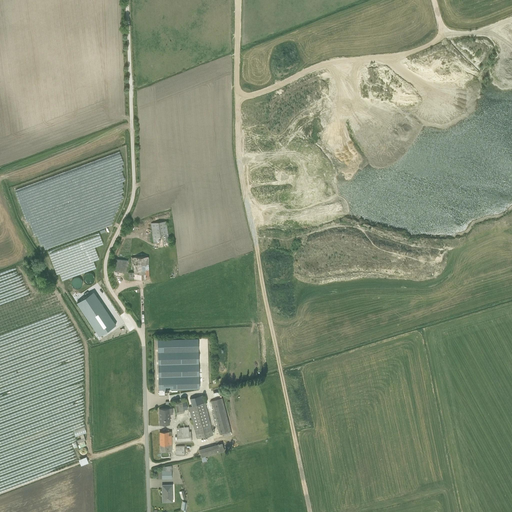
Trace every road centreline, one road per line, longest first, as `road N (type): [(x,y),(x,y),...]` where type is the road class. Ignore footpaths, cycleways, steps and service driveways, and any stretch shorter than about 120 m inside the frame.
road 1 (unclassified): [(148,511),(141,340),(105,267),(133,184),(126,0)]
road 2 (track): [(237,132),(237,0)]
